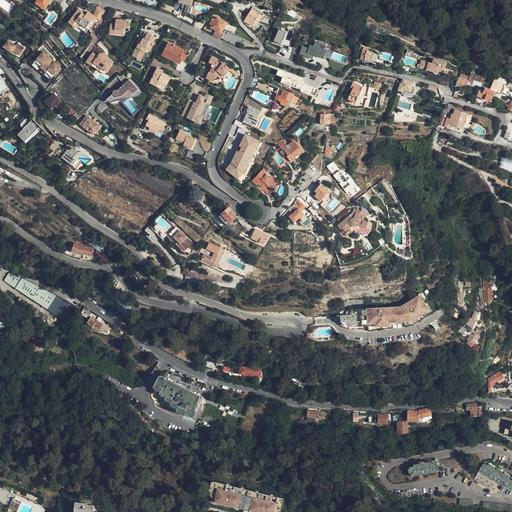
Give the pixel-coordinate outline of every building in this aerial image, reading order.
[(45,9),(51,0),(37,0),(36,3),(45,9)] [(76,29),(78,27),(80,24),(88,30),(96,20),(100,22),(105,11),(97,7),(93,16),(88,12),(86,15),(79,9),(68,23),(76,29)] [(259,21),(262,16),(250,10),(244,22),(252,26),(256,20),(259,21)] [(216,30),(213,36),(220,39),(222,35),(219,33),(226,23),(218,17),(216,19),(214,18),(210,24),(212,25),(211,27),(216,30)] [(109,23),(108,31),(114,32),(114,29),(124,31),(125,26),(129,27),(130,21),(116,19),(116,24),(109,23)] [(80,24),(78,27),(85,33),(88,30),(80,24)] [(290,46),(294,30),(289,29),(288,32),(278,29),(274,43),(287,46),(285,54),(292,56),(295,47),(290,46)] [(142,38),(141,41),(143,42),(141,45),(139,44),(137,48),(136,47),(131,56),(139,60),(141,56),(142,57),(145,52),(144,51),(146,48),(150,50),(153,43),(152,43),(155,37),(147,33),(144,39),(142,38)] [(26,50),(18,44),(17,46),(10,39),(4,44),(6,46),(1,50),(6,55),(10,50),(12,51),(13,49),(21,56),(26,50)] [(316,40),(316,42),(321,44),(320,49),(324,50),(322,56),(345,64),(348,57),(330,50),(332,46),(316,40)] [(321,44),(316,42),(314,46),(311,45),(310,48),(304,46),(302,50),(312,54),(322,58),(322,56),(324,50),(320,49),(321,44)] [(176,65),(178,61),(180,58),(179,58),(180,55),(182,52),(172,47),(172,46),(167,43),(160,57),(176,65)] [(408,49),(406,56),(418,60),(420,53),(408,49)] [(373,53),(370,52),(363,50),(360,58),(370,61),(371,60),(373,54),(373,53)] [(61,67),(45,52),(32,65),(49,80),(61,67)] [(94,53),(89,59),(107,71),(114,62),(100,53),(98,56),(94,53)] [(211,82),(212,81),(212,79),(222,76),(223,77),(223,78),(229,70),(222,64),(220,66),(215,62),(216,60),(210,57),(205,66),(210,68),(204,79),(211,82)] [(107,71),(89,59),(87,62),(106,74),(107,71)] [(445,63),(434,60),(433,64),(428,62),(427,63),(417,60),(414,67),(434,73),(435,71),(437,72),(442,73),(445,63)] [(167,80),(165,79),(159,76),(160,74),(161,73),(155,70),(148,85),(159,92),(162,86),(164,87),(167,80)] [(298,81),(299,78),(279,71),(277,75),(282,77),(280,82),(300,90),(300,91),(313,96),(316,88),(305,84),(298,81)] [(460,74),(456,84),(457,84),(466,87),(469,77),(460,74)] [(123,87),(116,78),(107,88),(105,90),(110,97),(110,96),(110,95),(111,94),(111,93),(112,93),(113,92),(114,92),(115,93),(123,87)] [(410,92),(412,82),(402,80),(401,84),(399,84),(397,90),(402,92),(403,90),(410,92)] [(489,90),(493,92),(496,93),(499,95),(504,85),(493,80),(489,90)] [(136,93),(128,82),(123,87),(115,93),(114,92),(113,92),(112,93),(111,93),(111,94),(110,95),(110,96),(110,97),(109,98),(111,100),(120,99),(126,94),(130,98),(136,93)] [(355,104),(360,92),(357,91),(359,87),(352,84),(350,89),(352,89),(347,100),(349,101),(350,103),(351,104),(353,103),(355,104)] [(492,96),(493,92),(489,90),(487,89),(484,88),(482,93),(479,91),(477,96),(489,101),(492,96)] [(275,95),(274,99),(276,100),(289,106),(290,103),(294,95),(283,91),(280,97),(276,95),(275,95)] [(54,94),(50,97),(48,98),(45,101),(50,108),(56,104),(57,105),(60,103),(54,94)] [(126,94),(120,99),(125,102),(135,114),(131,117),(132,119),(139,113),(128,100),(130,98),(126,94)] [(184,115),(183,118),(194,123),(198,116),(201,117),(206,106),(208,101),(205,100),(207,97),(203,95),(201,98),(198,97),(197,97),(196,97),(193,104),(188,116),(184,115)] [(302,99),(294,95),(290,103),(294,105),(296,100),(301,102),(302,99)] [(111,100),(109,98),(105,102),(108,106),(117,104),(120,107),(130,120),(132,119),(131,117),(121,106),(125,102),(120,99),(111,100)] [(186,101),(179,117),(183,118),(184,115),(188,116),(193,104),(186,101)] [(74,113),(67,104),(64,107),(69,113),(68,114),(70,116),(74,113)] [(249,107),(247,113),(246,115),(247,115),(244,122),(257,129),(261,121),(258,120),(261,113),(249,107)] [(444,127),(449,128),(450,125),(462,129),(467,114),(455,110),(452,120),(449,119),(448,122),(445,121),(444,127)] [(329,117),(329,115),(321,114),(321,125),(329,125),(330,123),(336,123),(336,118),(329,117)] [(145,128),(148,130),(156,134),(158,132),(159,129),(162,131),(164,126),(155,121),(156,120),(147,116),(145,121),(148,122),(145,128)] [(99,129),(84,117),(79,124),(93,135),(99,129)] [(34,127),(36,125),(33,122),(31,124),(30,123),(16,135),(23,142),(30,136),(37,130),(34,127)] [(511,125),(508,123),(503,137),(511,142),(511,125)] [(40,129),(36,125),(34,127),(37,130),(30,136),(23,142),(25,143),(40,129)] [(194,140),(187,137),(187,135),(179,131),(174,141),(183,144),(182,146),(190,149),(194,140)] [(238,150),(236,149),(226,172),(242,179),(260,140),(245,133),(238,150)] [(282,149),(286,147),(281,140),(278,143),(282,149)] [(298,149),(296,146),(293,142),(286,147),(282,149),(287,156),(286,157),(290,163),(294,160),(293,158),(300,153),(298,149)] [(61,157),(71,163),(76,157),(75,156),(78,151),(71,146),(68,151),(66,150),(61,157)] [(511,158),(497,152),(492,164),(511,172),(511,158)] [(327,165),(350,197),(359,191),(336,159),(327,165)] [(259,184),(263,187),(266,184),(270,187),(274,182),(267,175),(267,172),(264,169),(253,181),(257,184),(259,184)] [(310,180),(304,174),(297,181),(303,187),(310,180)] [(266,184),(263,187),(262,189),(268,196),(273,190),(270,187),(266,184)] [(320,200),(329,190),(321,184),(315,191),(317,193),(315,196),(320,200)] [(299,201),(291,208),(295,212),(290,216),(294,221),(303,214),(299,209),(303,205),(299,201)] [(219,216),(227,225),(236,217),(228,209),(219,216)] [(338,226),(342,229),(344,227),(347,230),(344,232),(349,237),(353,233),(360,234),(368,229),(370,222),(367,221),(368,216),(363,214),(364,211),(356,209),(354,217),(353,217),(352,218),(350,215),(338,226)] [(193,243),(178,227),(171,234),(181,243),(180,244),(186,250),(193,243)] [(269,235),(256,228),(251,236),(264,243),(269,235)] [(181,243),(171,234),(169,236),(184,252),(186,250),(180,244),(181,243)] [(205,253),(202,261),(210,263),(211,262),(218,265),(224,248),(208,242),(206,248),(215,251),(213,256),(205,253)] [(81,260),(86,261),(87,256),(92,257),(94,249),(85,246),(84,247),(75,243),(72,251),(82,255),(82,254),(83,255),(81,260)] [(113,264),(118,267),(122,271),(125,269),(126,268),(118,258),(113,264)] [(127,267),(126,268),(125,269),(137,285),(140,283),(140,284),(145,280),(139,271),(133,275),(127,267)] [(78,308),(10,272),(9,272),(4,280),(5,281),(60,318),(72,322),(78,308)] [(19,298),(16,303),(35,318),(39,321),(44,314),(19,298)] [(412,323),(428,314),(419,299),(403,308),(403,307),(367,310),(366,310),(359,311),(359,312),(350,312),(350,315),(339,316),(340,322),(346,322),(346,323),(349,323),(349,325),(360,324),(360,327),(375,326),(375,327),(390,326),(390,325),(412,323)] [(476,306),(472,319),(476,320),(480,309),(480,307),(476,306)] [(461,313),(455,309),(451,315),(456,319),(461,313)] [(368,331),(369,331),(371,329),(378,329),(391,327),(397,326),(413,323),(419,320),(429,315),(428,314),(412,323),(390,325),(390,326),(375,327),(375,326),(360,327),(360,324),(349,325),(349,323),(346,323),(346,322),(340,322),(339,316),(336,316),(336,317),(336,318),(336,320),(337,321),(338,323),(339,324),(341,326),(344,328),(348,329),(351,330),(356,331),(360,331),(364,332),(368,331)] [(371,329),(369,331),(371,331),(374,331),(384,330),(413,327),(430,317),(429,315),(419,320),(413,323),(397,326),(391,327),(378,329),(371,329)] [(102,324),(96,320),(95,322),(89,319),(86,322),(91,326),(92,326),(98,330),(100,327),(102,324)] [(478,336),(481,332),(477,330),(472,336),(471,335),(467,340),(469,341),(467,343),(471,347),(476,342),(479,337),(478,336)] [(39,350),(41,342),(40,341),(41,335),(32,334),(30,348),(39,350)] [(345,350),(345,344),(341,344),(341,342),(333,341),(333,344),(329,344),(328,350),(345,350)] [(245,366),(245,368),(245,370),(243,370),(236,369),(236,372),(236,373),(261,377),(262,370),(257,370),(258,368),(245,366)] [(500,371),(489,378),(491,382),(493,384),(503,377),(500,371)] [(157,375),(150,385),(174,402),(181,406),(189,411),(193,412),(196,407),(199,401),(159,374),(158,376),(157,375)] [(481,416),(481,409),(479,409),(477,409),(476,404),(466,404),(467,409),(470,409),(471,416),(481,416)] [(431,415),(430,408),(422,408),(422,409),(418,410),(418,411),(408,411),(407,421),(419,421),(419,418),(431,415)] [(187,427),(196,415),(191,414),(184,425),(187,427)] [(387,414),(378,415),(378,421),(378,423),(388,423),(387,414)] [(407,433),(407,423),(405,422),(397,421),(397,433),(407,433)] [(419,462),(413,463),(414,465),(409,465),(409,466),(410,471),(410,475),(436,471),(436,467),(435,463),(435,462),(431,462),(431,461),(425,461),(419,462)] [(483,464),(478,473),(502,487),(505,488),(510,479),(511,478),(509,477),(504,474),(502,473),(496,470),(494,469),(489,466),(488,465),(487,467),(483,464)] [(279,494),(278,494),(278,493),(277,493),(222,476),(221,476),(220,476),(219,476),(218,477),(214,489),(218,497),(263,511),(266,511),(275,508),(279,496),(279,495),(279,494)] [(0,507),(14,511),(19,511),(20,510),(22,503),(32,506),(30,511),(42,511),(44,508),(39,506),(34,504),(34,503),(13,496),(4,493),(0,492),(0,507)] [(511,511),(511,505),(483,501),(482,509),(504,511),(511,511)] [(90,511),(91,506),(74,503),(73,511),(90,511)]
